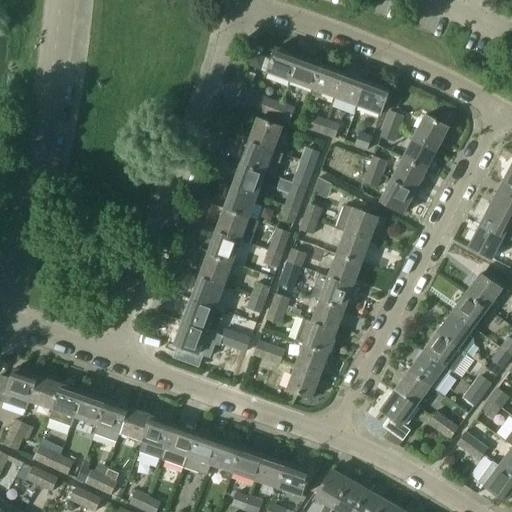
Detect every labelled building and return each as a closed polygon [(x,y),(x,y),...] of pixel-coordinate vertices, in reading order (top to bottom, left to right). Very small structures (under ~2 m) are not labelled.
[(289,81),(298,57),(275,49),(266,72),(289,81)] [(311,89),(320,65),(298,57),(289,81),(311,89)] [(334,97),(342,73),(320,65),(311,89),(334,97)] [(357,105),(365,82),(342,73),(334,97),(357,105)] [(379,114),(388,90),(365,82),(357,105),(379,114)] [(257,97),(253,109),(276,117),(280,105),(257,97)] [(280,105),(276,117),(289,122),(293,109),(280,105)] [(398,130),(403,116),(389,111),(384,125),(397,129),(398,130)] [(313,116),(308,129),(321,133),(326,121),(313,116)] [(436,150),(447,128),(425,116),(413,138),(436,150)] [(272,151),(281,128),(257,119),(248,142),(272,151)] [(326,121),(321,133),(334,138),(339,125),(326,121)] [(384,125),(380,137),(393,142),(397,129),(384,125)] [(358,133),(354,145),(367,150),(371,137),(358,133)] [(424,171),(436,150),(413,138),(402,159),(424,171)] [(280,154),(272,151),(248,142),(240,165),(264,173),(272,176),(280,154)] [(305,148),(301,161),(314,166),(318,153),(305,148)] [(372,160),(368,170),(381,175),(386,162),(373,157),(372,160)] [(414,192),(424,171),(402,159),(391,180),(414,192)] [(301,161),(296,174),(309,179),(314,166),(301,161)] [(511,187),(511,163),(502,183),(511,187)] [(256,196),(264,173),(240,165),(232,187),(256,196)] [(368,170),(363,183),(376,188),(381,175),(368,170)] [(402,214),(414,192),(391,180),(380,202),(402,214)] [(511,187),(502,183),(491,204),(511,214),(511,187)] [(232,187),(224,210),(248,219),(257,222),(262,207),(253,204),(256,196),(232,187)] [(289,193),(285,206),(297,211),(302,198),(289,193)] [(308,204),(303,217),(316,222),(321,209),(308,204)] [(511,231),(507,229),(511,219),(511,214),(491,204),(480,225),(503,237),(510,241),(511,237),(511,231)] [(285,206),(280,219),(292,223),(297,211),(285,206)] [(343,206),(335,229),(344,233),(368,241),(377,218),(352,209),(343,206)] [(224,210),(215,232),(239,241),(249,244),(257,222),(248,219),(224,210)] [(303,217),(298,230),(311,235),(316,222),(303,217)] [(492,259),(503,237),(480,225),(469,247),(492,259)] [(231,263),(239,241),(215,232),(207,254),(231,263)] [(360,264),(368,241),(344,233),(336,255),(360,264)] [(273,238),(268,251),(281,256),(286,243),(273,238)] [(292,249),(287,262),(300,267),(304,254),(292,249)] [(268,251),(263,264),(276,268),(281,256),(268,251)] [(223,285),(231,263),(207,254),(199,276),(223,285)] [(352,286),(360,264),(336,255),(328,277),(352,286)] [(287,262),(282,275),(295,280),(300,267),(287,262)] [(486,309),(501,289),(480,274),(465,294),(486,309)] [(215,308),(223,285),(199,276),(191,299),(215,308)] [(344,309),(352,286),(328,277),(320,300),(344,309)] [(256,283),(251,296),(264,301),(269,287),(256,283)] [(275,294),(270,307),(283,312),(288,299),(275,294)] [(472,329),(486,309),(465,294),(451,313),(472,329)] [(251,296),(247,309),(260,313),(264,301),(251,296)] [(191,299),(182,322),(207,330),(217,334),(225,312),(215,308),(191,299)] [(336,331),(344,309),(320,300),(311,322),(336,331)] [(270,307),(266,320),(278,325),(283,312),(270,307)] [(467,336),(472,329),(451,313),(437,333),(466,354),(473,345),(472,339),(467,336)] [(336,331),(311,322),(302,319),(294,341),(303,345),(327,354),(336,331)] [(175,342),(174,345),(209,357),(209,356),(214,343),(217,344),(219,345),(219,343),(232,347),(237,334),(223,330),(221,336),(217,334),(207,330),(182,322),(175,342)] [(466,354),(437,333),(423,352),(444,367),(451,372),(452,373),(466,354)] [(237,334),(232,347),(245,352),(250,339),(237,334)] [(510,357),(511,354),(511,340),(508,337),(499,349),(510,357)] [(258,342),(253,355),(266,359),(271,347),(258,342)] [(319,376),(327,354),(303,345),(295,368),(319,376)] [(271,347),(266,359),(279,364),(284,351),(271,347)] [(502,368),(510,357),(499,349),(491,360),(502,368)] [(451,372),(444,367),(423,352),(409,371),(430,387),(436,391),(451,372)] [(311,399),(319,376),(295,368),(286,391),(311,399)] [(29,401),(38,376),(15,369),(12,379),(0,375),(0,401),(26,411),(29,401)] [(416,406),(430,387),(409,371),(395,390),(416,406)] [(52,409),(60,384),(38,376),(29,401),(52,409)] [(482,395),(490,384),(480,376),(471,387),(482,395)] [(52,409),(48,418),(71,426),(75,417),(83,392),(75,389),(75,387),(74,385),(63,381),(61,382),(60,384),(52,409)] [(474,406),(482,395),(471,387),(463,398),(474,406)] [(500,408),(508,397),(497,389),(489,400),(500,408)] [(402,425),(416,406),(395,390),(380,411),(390,417),(383,427),(402,441),(409,431),(402,425)] [(97,425),(105,400),(83,392),(75,417),(97,425)] [(119,433),(128,408),(105,400),(97,425),(94,432),(117,440),(119,433)] [(491,419),(500,408),(489,400),(481,411),(491,419)] [(142,441),(151,416),(128,408),(119,433),(142,441)] [(438,430),(446,420),(434,411),(426,422),(438,430)] [(161,460),(174,424),(151,416),(142,441),(138,452),(161,460)] [(23,439),(29,426),(15,420),(9,432),(23,439)] [(450,439),(458,428),(446,420),(438,430),(450,439)] [(183,468),(196,432),(174,424),(161,460),(183,468)] [(16,452),(23,439),(9,432),(3,445),(16,452)] [(210,464),(218,439),(196,432),(183,468),(205,475),(210,464)] [(468,452),(476,441),(465,433),(456,444),(468,452)] [(232,472),(241,447),(218,439),(210,464),(232,472)] [(479,460),(487,449),(476,441),(468,452),(479,460)] [(55,469),(61,455),(41,445),(34,459),(55,469)] [(255,480),(264,455),(241,447),(232,472),(255,480)] [(511,476),(511,447),(499,466),(511,476)] [(0,466),(4,468),(10,456),(0,450),(0,466)] [(67,475),(74,461),(61,455),(55,469),(67,475)] [(277,488),(286,463),(264,455),(255,480),(277,488)] [(511,491),(511,476),(499,466),(490,460),(476,480),(505,501),(511,491)] [(84,462),(76,480),(85,484),(98,490),(104,475),(94,471),(92,470),(88,468),(90,465),(84,462)] [(301,496),(309,471),(286,463),(277,488),(301,496)] [(39,487),(46,473),(33,467),(27,481),(39,487)] [(330,511),(333,508),(349,480),(331,470),(315,498),(325,504),(320,511),(330,511)] [(51,493),(58,478),(46,473),(39,487),(51,493)] [(110,496),(117,481),(104,475),(98,490),(110,496)] [(339,511),(354,511),(367,491),(349,480),(333,508),(339,511)] [(81,507),(88,493),(76,487),(69,501),(81,507)] [(141,510),(148,496),(136,490),(129,504),(141,510)] [(245,511),(250,496),(238,491),(232,506),(245,511)] [(377,511),(384,500),(367,491),(354,511),(377,511)] [(92,511),(93,511),(100,498),(88,493),(81,507),(92,511)] [(144,511),(155,511),(160,502),(148,496),(141,510),(144,511)] [(247,511),(259,511),(263,501),(250,496),(245,511),(247,511)] [(400,511),(401,510),(384,500),(377,511),(400,511)] [(0,505),(0,511),(21,511),(3,501),(0,505)]
